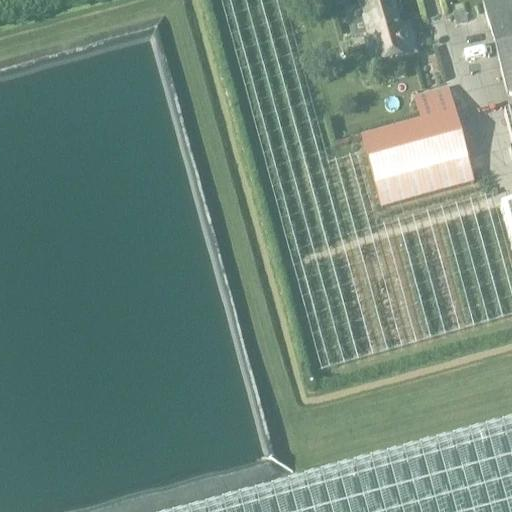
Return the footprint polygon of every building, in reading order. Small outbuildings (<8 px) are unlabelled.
[(372,66),(413,55),(406,27),(396,30),(388,0),(359,0),(370,39),(365,40),(372,66)] [(511,0),(502,0),(482,5),(488,30),(491,29),(491,31),(494,30),(504,69),(499,70),(505,96),(511,94),(511,0)] [(445,89),(413,94),(415,106),(446,101),(445,89)] [(453,115),(360,140),(379,210),(472,185),(453,115)] [(511,204),(499,208),(511,253),(511,204)] [(511,511),(511,425),(193,511),(511,511)]
